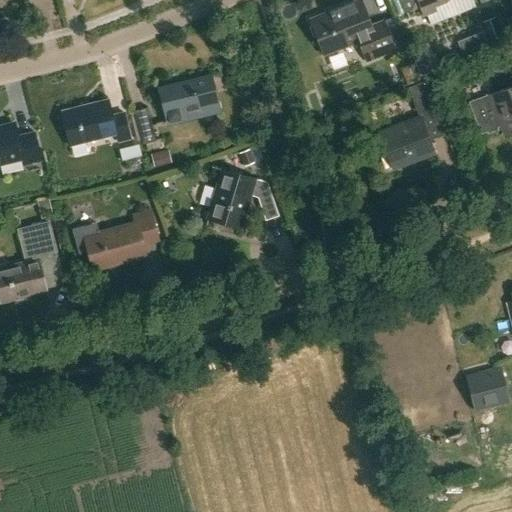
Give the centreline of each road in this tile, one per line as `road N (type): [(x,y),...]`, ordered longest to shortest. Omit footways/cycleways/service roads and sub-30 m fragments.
road 1 (unclassified): [(0,366),(178,319),(511,200)]
road 2 (residential): [(0,73),(101,47),(221,0)]
